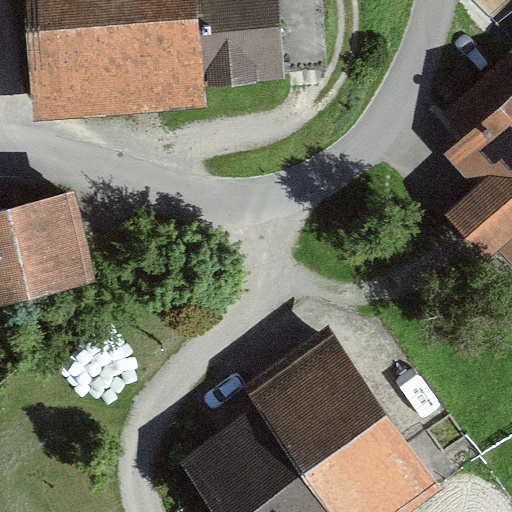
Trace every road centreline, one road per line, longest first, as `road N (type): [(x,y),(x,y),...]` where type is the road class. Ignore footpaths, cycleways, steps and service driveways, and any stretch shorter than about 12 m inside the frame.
road 1 (residential): [(440,0),(405,103),(374,145),(322,175),(281,189),(213,193),(0,155)]
road 2 (track): [(281,189),(267,259),(238,319),(167,398),(150,439),(148,484),(157,511)]
